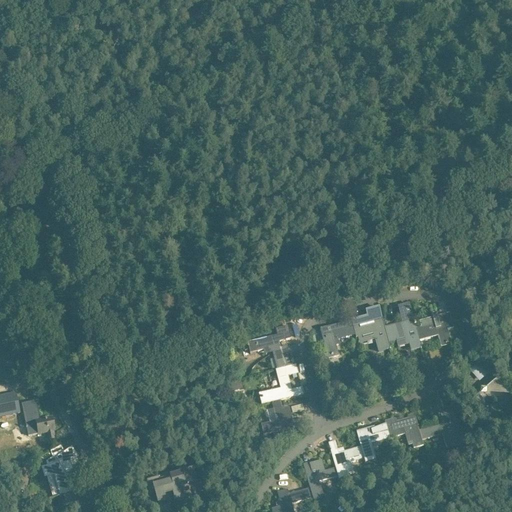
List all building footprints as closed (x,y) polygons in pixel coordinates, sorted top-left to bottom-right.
[(415,329),(414,325),(415,325),(415,323),(414,323),(409,305),(402,306),(404,311),(399,312),(402,323),(384,328),(388,344),(396,342),(397,348),(409,345),(410,352),(420,349),(419,346),(420,346),(419,342),(418,342),(415,329)] [(384,328),(379,308),(370,311),(370,313),(366,314),(367,317),(351,322),(355,336),(356,340),(374,335),(379,354),(390,351),(388,344),(384,328)] [(418,342),(419,342),(438,337),(440,347),(450,344),(447,330),(453,329),(449,314),(436,317),(436,318),(433,319),(433,318),(419,322),(421,328),(415,329),(418,342)] [(338,356),(334,342),(355,336),(351,322),(326,328),(320,330),(325,349),(317,351),(320,363),(329,361),(328,358),(338,356)] [(291,340),(287,327),(275,330),(277,336),(248,344),(251,355),(271,349),(276,371),(285,368),(292,366),(287,348),(281,350),(279,343),(291,340)] [(280,401),(303,395),(301,388),(292,391),(288,377),(298,374),(295,366),(292,366),(285,368),(276,371),(281,390),(259,396),(262,406),(271,404),(271,403),(280,401)] [(411,377),(400,383),(404,390),(415,385),(411,377)] [(511,397),(504,388),(497,381),(487,390),(481,389),(481,395),(470,404),(477,412),(485,420),(484,419),(486,400),(490,400),(491,395),(510,396),(511,397)] [(388,389),(377,393),(380,401),(391,397),(388,389)] [(15,394),(0,397),(0,417),(20,414),(15,394)] [(282,409),(280,401),(271,403),(271,404),(276,422),(262,426),(265,436),(273,434),(275,442),(295,437),(293,429),(304,426),(302,419),(291,422),(289,417),(290,415),(289,409),(287,408),(282,409)] [(35,403),(22,406),(28,437),(38,435),(46,433),(48,440),(54,439),(53,432),(54,432),(52,419),(39,421),(35,403)] [(462,444),(455,419),(452,409),(440,413),(443,425),(419,431),(418,432),(421,440),(441,434),(445,448),(462,444)] [(418,432),(419,431),(414,414),(407,416),(408,419),(396,422),(395,419),(384,422),(385,425),(389,440),(408,434),(412,448),(422,445),(421,440),(418,432)] [(370,445),(389,440),(385,425),(370,431),(371,433),(367,434),(366,430),(367,430),(366,429),(356,432),(356,433),(360,448),(361,448),(363,456),(364,462),(374,459),(370,445)] [(361,448),(360,448),(338,454),(335,442),(328,444),(335,469),(338,478),(353,474),(349,460),(363,456),(361,448)] [(47,467),(40,469),(43,479),(53,476),(60,497),(66,495),(74,492),(70,477),(84,473),(76,460),(78,459),(71,449),(69,450),(65,453),(62,455),(61,453),(53,458),(46,462),(47,467)] [(335,469),(324,472),(321,461),(313,464),(313,465),(310,466),(309,463),(303,465),(310,491),(313,499),(312,499),(322,497),(318,483),(338,478),(335,469)] [(185,487),(184,484),(186,483),(187,485),(197,483),(192,468),(167,476),(168,478),(158,481),(157,478),(145,481),(150,497),(155,496),(157,503),(165,501),(163,493),(172,491),(177,508),(187,505),(182,488),(185,487)] [(66,495),(60,497),(63,506),(77,502),(79,511),(98,511),(93,493),(91,494),(89,488),(74,492),(66,495)] [(292,511),(291,505),(312,499),(313,499),(310,491),(285,497),(283,491),(277,493),(281,507),(271,510),(271,511),(292,511)]
